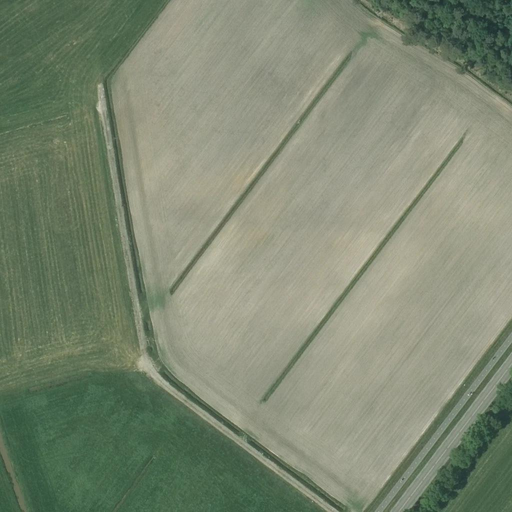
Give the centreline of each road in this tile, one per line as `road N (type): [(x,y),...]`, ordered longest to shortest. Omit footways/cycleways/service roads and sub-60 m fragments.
road 1 (unclassified): [(331,511),(144,361),(92,85)]
road 2 (primary): [(400,511),(511,365)]
